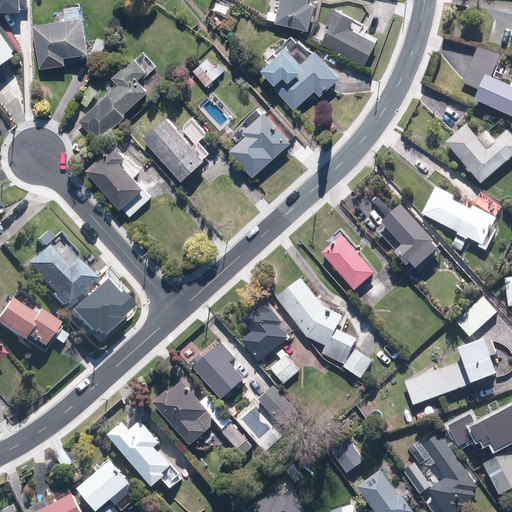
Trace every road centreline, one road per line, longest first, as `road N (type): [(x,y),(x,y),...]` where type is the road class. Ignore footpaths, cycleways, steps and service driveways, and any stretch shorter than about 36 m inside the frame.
road 1 (residential): [(424,0),(408,59),(372,126),(177,312)]
road 2 (residential): [(177,312),(54,420),(0,454)]
road 3 (unknown): [(310,172),(313,128),(302,107),(192,0)]
road 4 (residential): [(36,152),(177,312)]
